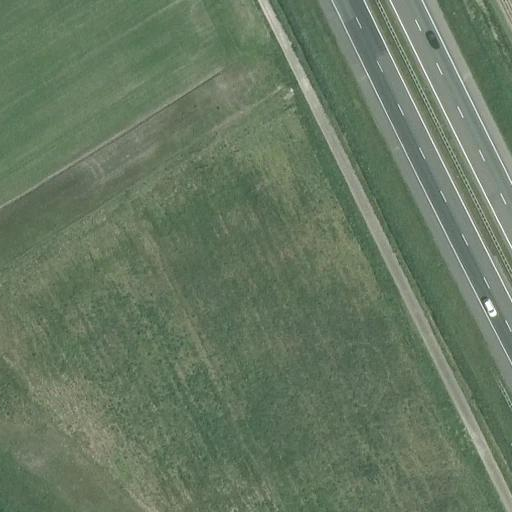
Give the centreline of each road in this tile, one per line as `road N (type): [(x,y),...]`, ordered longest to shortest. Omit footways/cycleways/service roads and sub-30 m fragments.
road 1 (track): [(263,0),(511,511)]
road 2 (motorway): [(348,0),(511,328)]
road 3 (motorway): [(511,213),(407,0)]
